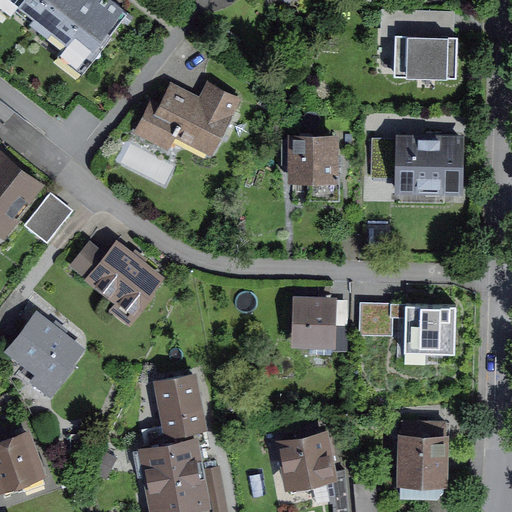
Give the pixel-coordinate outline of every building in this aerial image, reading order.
[(129,8),(118,0),(8,0),(90,60),(129,8)] [(405,31),(459,33),(460,10),(405,8),(405,31)] [(394,74),(456,76),(457,35),(395,33),(394,74)] [(210,151),(237,98),(211,85),(202,102),(170,86),(160,107),(151,103),(137,129),(166,144),(172,132),(210,151)] [(292,136),(292,139),(282,139),(282,177),(309,177),(309,200),(339,199),(339,172),(333,172),(333,136),(292,136)] [(459,138),(381,137),(381,164),(399,164),(399,179),(418,180),(418,185),(459,185),(459,138)] [(1,153),(0,154),(0,221),(8,211),(12,214),(38,183),(1,153)] [(26,223),(50,240),(75,206),(51,189),(26,223)] [(159,278),(115,243),(89,275),(135,312),(150,294),(148,292),(159,278)] [(348,298),(334,298),(332,352),(346,353),(348,298)] [(330,300),(298,299),(297,339),(329,340),(330,300)] [(456,304),(405,302),(404,350),(454,351),(456,304)] [(88,350),(38,311),(8,350),(57,389),(88,350)] [(193,373),(158,379),(167,431),(168,432),(202,425),(193,373)] [(444,421),(402,420),(401,478),(417,479),(417,494),(436,493),(443,485),(444,421)] [(167,431),(146,434),(148,448),(141,449),(141,450),(136,451),(140,470),(152,468),(159,507),(223,496),(218,468),(201,471),(198,458),(191,459),(188,441),(205,438),(202,425),(168,432),(167,431)] [(32,430),(0,441),(0,486),(2,492),(49,475),(32,430)] [(323,434),(282,442),(292,490),(313,486),(311,476),(328,473),(333,495),(334,511),(348,511),(345,469),(331,472),(327,452),(334,451),(331,435),(324,437),(323,434)] [(374,481),(354,483),(356,511),(371,511),(377,511),(374,481)]
